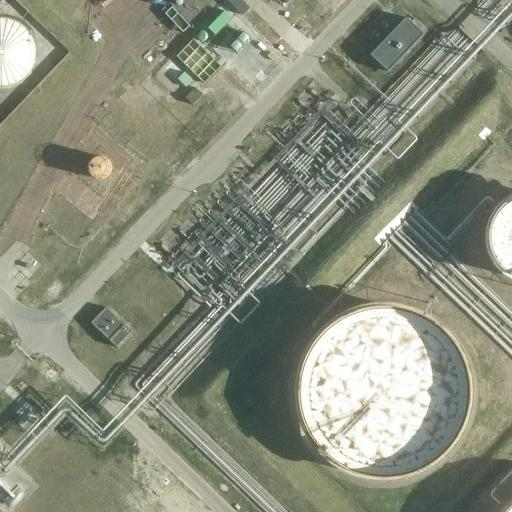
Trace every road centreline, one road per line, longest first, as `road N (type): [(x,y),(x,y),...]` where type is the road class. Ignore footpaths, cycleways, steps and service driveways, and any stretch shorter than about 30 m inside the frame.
road 1 (unclassified): [(388,0),(46,336)]
road 2 (unclassified): [(231,511),(46,336)]
